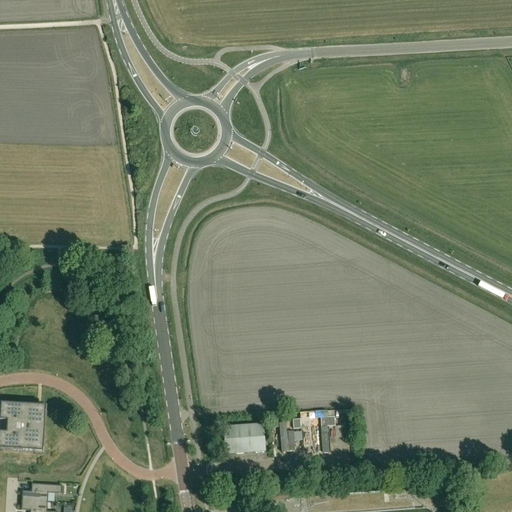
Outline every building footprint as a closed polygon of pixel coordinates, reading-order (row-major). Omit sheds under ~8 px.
[(43,449),(46,407),(5,405),(1,404),(1,412),(0,420),(0,450),(3,451),(35,453),(43,453),(43,449)] [(338,442),(351,441),(350,418),(336,419),(338,442)] [(301,429),(300,420),(292,420),(293,430),(301,429)] [(282,454),(298,453),(296,432),(287,432),(286,423),(280,423),(282,454)] [(223,429),(226,457),(266,453),(263,425),(223,429)] [(309,455),(323,454),(322,429),(307,430),(309,455)] [(22,492),(22,501),(48,503),(48,493),(62,494),(62,486),(32,485),(31,492),(22,492)] [(47,511),(48,503),(22,501),(21,510),(30,511),(47,511)]
